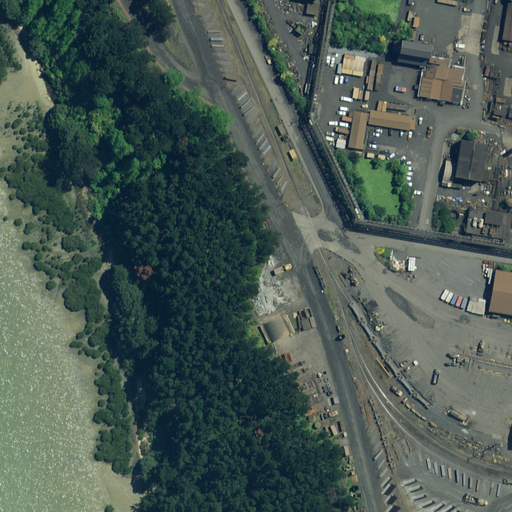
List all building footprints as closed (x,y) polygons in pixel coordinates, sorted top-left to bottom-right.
[(461,64),(423,58),(418,92),(455,99),(461,64)] [(413,110),(374,104),(371,119),(410,125),(413,110)] [(372,109),(355,106),(349,142),(366,144),(372,109)] [(465,137),(458,177),(487,182),(494,142),(465,137)] [(511,266),(496,264),(488,307),(511,311),(511,266)]
